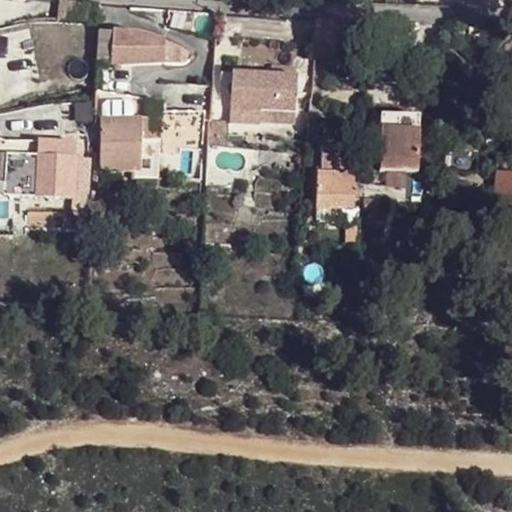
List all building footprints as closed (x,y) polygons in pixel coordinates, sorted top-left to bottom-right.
[(99,7),(60,3),(58,28),(89,29),(97,37),(98,36),(99,7)] [(340,22),(317,22),(316,33),(315,57),(339,56),(340,22)] [(145,40),(98,36),(97,71),(164,68),(164,45),(145,40)] [(301,82),(236,78),(234,113),(264,115),(263,127),(298,129),(299,117),(301,82)] [(132,105),(99,97),(99,124),(103,124),(101,173),(133,175),(133,183),(159,184),(160,162),(160,155),(183,156),(195,156),(205,156),(206,122),(162,121),(131,120),(132,105)] [(264,115),(234,113),(233,134),(263,136),(263,127),(264,115)] [(423,124),(385,122),(383,179),(420,180),(423,124)] [(230,125),(214,125),(213,151),(229,151),(230,125)] [(75,145),(39,144),(39,159),(7,158),(6,198),(36,199),(36,201),(75,202),(75,162),(75,149),(75,145)] [(83,149),(75,149),(75,162),(82,162),(83,149)] [(170,162),(160,162),(159,184),(169,184),(170,162)] [(446,173),(443,212),(465,215),(468,183),(457,182),(458,174),(446,173)] [(495,217),(511,218),(511,177),(499,176),(495,217)] [(318,200),(355,202),(355,178),(318,178),(318,200)] [(91,214),(91,192),(82,191),(82,214),(91,214)] [(355,211),(355,202),(318,200),(318,210),(355,211)] [(380,200),(363,200),(362,211),(363,211),(380,211),(380,200)] [(380,211),(363,211),(363,223),(380,224),(380,211)] [(159,212),(159,224),(174,225),(174,212),(159,212)] [(189,226),(188,237),(197,238),(197,225),(189,226)] [(186,251),(198,250),(199,243),(187,241),(186,251)]
